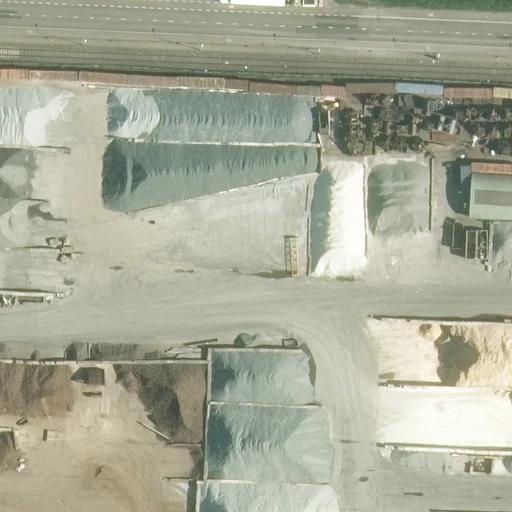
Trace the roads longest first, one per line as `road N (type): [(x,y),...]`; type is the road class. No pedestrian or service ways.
road 1 (unclassified): [(0,14),(511,36)]
road 2 (unknown): [(0,475),(103,478),(403,431)]
road 3 (unknown): [(0,319),(403,303)]
road 4 (unknown): [(403,303),(403,431)]
